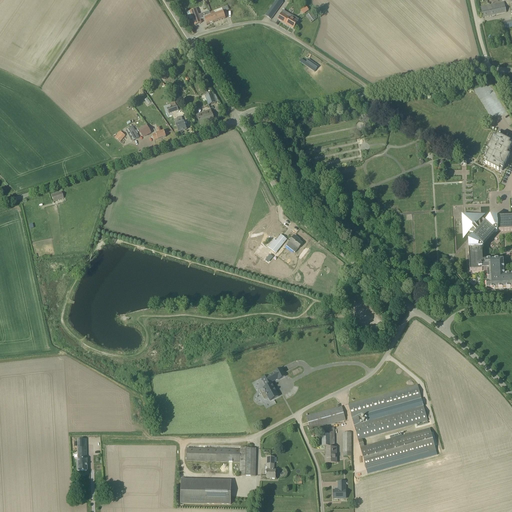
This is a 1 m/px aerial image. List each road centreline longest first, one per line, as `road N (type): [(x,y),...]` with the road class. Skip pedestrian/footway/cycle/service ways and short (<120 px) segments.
road 1 (unclassified): [(413,309),(370,374),(257,435),(254,511)]
road 2 (unclassified): [(413,309),(286,208),(237,118)]
road 3 (unclassified): [(0,204),(237,118)]
road 4 (unclassified): [(375,92),(269,23),(234,24),(190,40)]
road 5 (unclassified): [(237,118),(375,92)]
